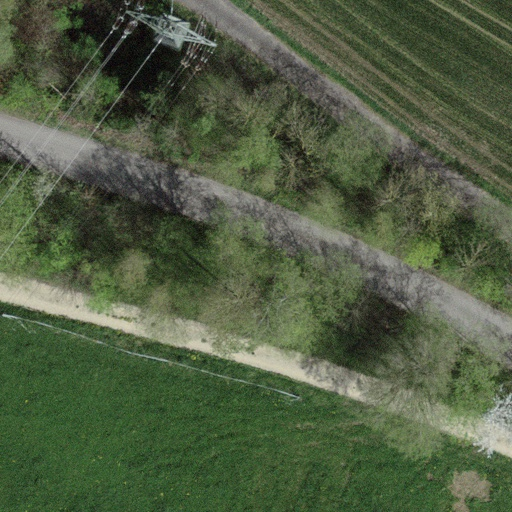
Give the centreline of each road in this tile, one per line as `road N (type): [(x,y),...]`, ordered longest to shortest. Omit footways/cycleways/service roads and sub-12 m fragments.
road 1 (unclassified): [(0,134),(263,219),(511,343)]
road 2 (track): [(511,444),(206,338),(0,287)]
road 3 (track): [(198,0),(511,227)]
